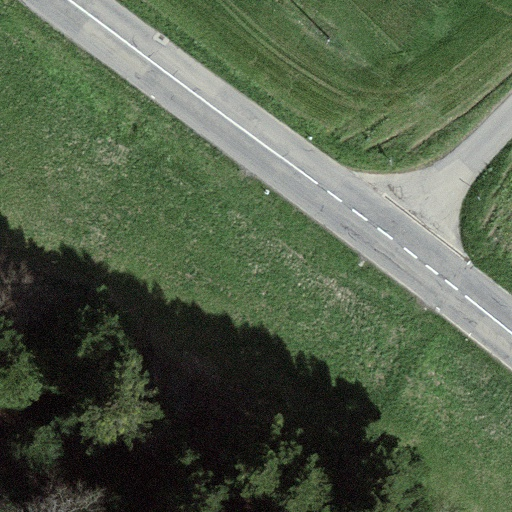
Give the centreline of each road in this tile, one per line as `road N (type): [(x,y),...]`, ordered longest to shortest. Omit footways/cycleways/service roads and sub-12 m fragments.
road 1 (tertiary): [(74,0),(511,334)]
road 2 (track): [(382,230),(511,110)]
